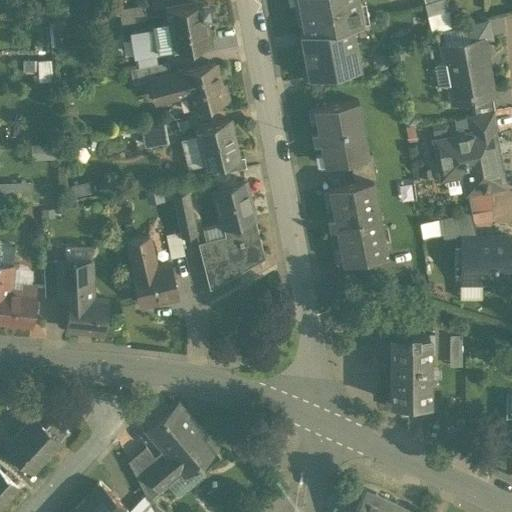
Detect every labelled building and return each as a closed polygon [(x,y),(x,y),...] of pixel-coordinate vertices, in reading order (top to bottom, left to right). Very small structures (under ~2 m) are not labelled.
[(358,0),(299,0),(300,2),(298,3),(303,31),(299,32),(300,33),(303,33),(305,42),(301,43),(302,44),(305,44),(309,61),(312,61),(314,72),(307,74),(308,75),(360,65),(352,23),(362,21),(358,0)] [(202,1),(164,7),(168,27),(171,47),(172,49),(209,42),(204,17),(208,14),(206,4),(202,3),(202,1)] [(143,3),(119,8),(122,22),(146,18),(143,3)] [(486,19),(456,27),(457,35),(464,33),(465,39),(481,36),(482,37),(489,35),(486,19)] [(64,23),(52,26),(56,43),(67,41),(64,23)] [(152,27),(130,31),(134,54),(156,50),(156,49),(171,47),(168,27),(153,29),(152,27)] [(465,39),(441,43),(450,93),(467,90),(469,98),(492,94),(482,37),(481,36),(465,39)] [(54,55),(40,56),(40,69),(44,69),(44,76),(55,76),(54,55)] [(214,63),(183,69),(184,72),(153,78),(157,98),(187,92),(191,108),(224,102),(223,98),(226,97),(224,82),(218,84),(214,63)] [(357,98),(313,106),(317,128),(311,129),(314,142),(320,141),(324,162),(349,158),(368,154),(357,98)] [(493,108),(465,113),(467,127),(491,123),(496,122),(493,108)] [(239,157),(228,118),(195,126),(197,134),(204,162),(205,166),(239,157)] [(167,119),(147,124),(151,142),(171,137),(167,119)] [(458,120),(436,121),(436,129),(458,129),(458,120)] [(491,123),(467,127),(468,132),(435,138),(439,162),(460,158),(466,190),(502,183),(491,123)] [(197,134),(181,138),(189,166),(204,162),(197,134)] [(36,151),(36,155),(57,155),(57,140),(48,140),(48,151),(36,151)] [(368,154),(349,158),(354,181),(372,178),(373,178),(376,178),(372,153),(368,154)] [(354,181),(328,186),(333,214),(327,215),(330,228),(336,227),(342,261),(386,253),(372,178),(354,181)] [(28,180),(0,180),(0,204),(28,203),(28,180)] [(222,228),(254,219),(244,182),(212,190),(222,228)] [(188,189),(172,192),(179,230),(181,237),(197,234),(188,189)] [(470,211),(439,217),(442,232),(473,227),(470,211)] [(254,219),(222,228),(224,236),(199,241),(210,285),(263,255),(254,219)] [(179,230),(166,233),(170,255),(184,252),(181,237),(179,230)] [(156,263),(150,234),(127,239),(140,301),(174,294),(167,261),(156,263)] [(511,235),(460,235),(460,280),(462,280),(462,278),(478,278),(478,280),(511,280),(511,235)] [(73,253),(90,250),(88,240),(71,243),(73,253)] [(90,294),(89,260),(42,261),(44,295),(69,294),(69,292),(90,294)] [(11,263),(0,261),(0,318),(30,323),(35,283),(22,281),(20,286),(9,285),(11,263)] [(90,294),(69,292),(69,294),(65,326),(103,330),(107,296),(90,294)] [(383,310),(355,310),(355,333),(358,333),(383,333),(383,310)] [(410,318),(383,310),(383,333),(389,333),(389,331),(416,331),(416,324),(410,324),(410,318)] [(416,331),(389,331),(389,333),(390,333),(390,349),(390,398),(389,398),(389,400),(427,400),(428,400),(428,351),(434,351),(434,331),(416,331)] [(383,333),(358,333),(358,349),(385,349),(390,349),(390,333),(383,333)] [(390,349),(385,349),(385,405),(427,405),(427,400),(389,400),(389,398),(390,398),(390,349)] [(214,444),(178,402),(147,428),(162,448),(181,471),(182,471),(196,460),(203,468),(220,454),(213,445),(214,444)] [(33,415),(6,445),(32,469),(59,440),(58,439),(67,429),(54,416),(44,426),(33,415)] [(160,488),(145,470),(157,459),(154,455),(145,445),(127,459),(147,499),(160,488)] [(162,448),(154,455),(157,459),(145,470),(160,488),(181,471),(162,448)] [(0,468),(0,504),(18,486),(0,468)] [(130,511),(98,480),(67,511),(130,511)] [(405,511),(408,506),(373,491),(371,496),(362,492),(352,511),(405,511)]
